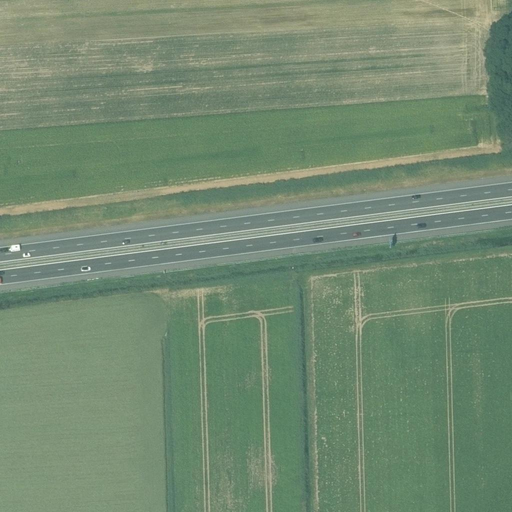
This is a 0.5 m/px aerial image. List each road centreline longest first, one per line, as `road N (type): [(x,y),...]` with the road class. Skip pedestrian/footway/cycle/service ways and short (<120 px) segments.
road 1 (motorway): [(511,189),(0,254)]
road 2 (motorway): [(0,277),(511,212)]
